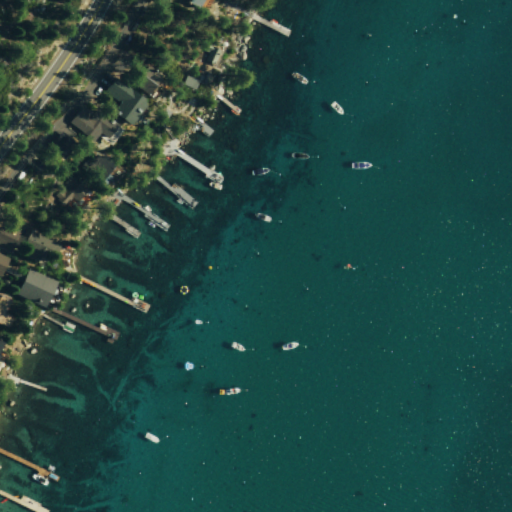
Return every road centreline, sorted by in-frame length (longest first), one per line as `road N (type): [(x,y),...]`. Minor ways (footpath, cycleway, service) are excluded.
road 1 (residential): [(137,0),(88,88),(0,189)]
road 2 (primary): [(0,141),(98,0)]
